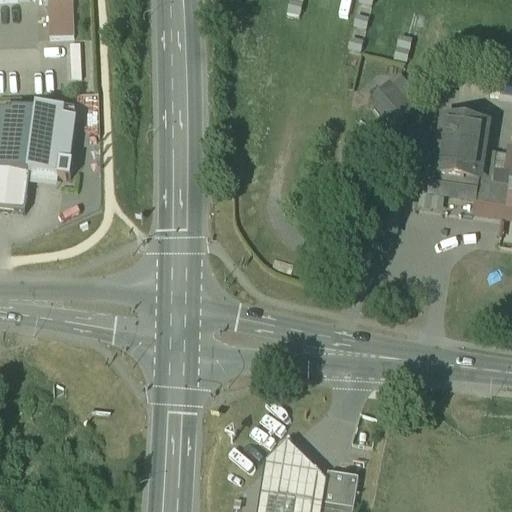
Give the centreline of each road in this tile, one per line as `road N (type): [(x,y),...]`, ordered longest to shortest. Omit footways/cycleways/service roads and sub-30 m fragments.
road 1 (secondary): [(183,321),(511,373)]
road 2 (primary): [(183,321),(179,0)]
road 3 (primary): [(171,511),(183,321)]
road 4 (tertiary): [(0,305),(183,321)]
